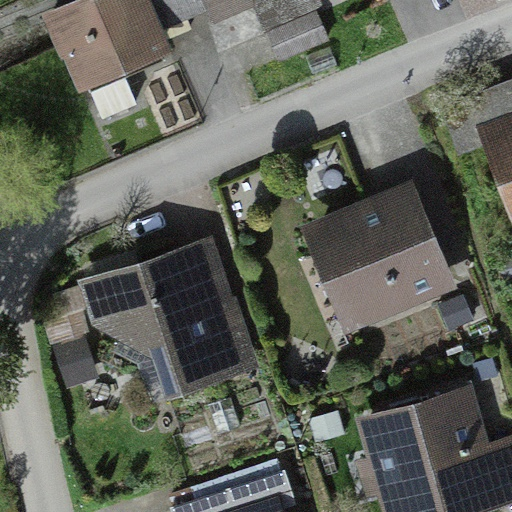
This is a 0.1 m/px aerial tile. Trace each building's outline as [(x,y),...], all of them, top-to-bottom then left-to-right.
[(259,6),(255,0),(92,0),(56,15),(98,116),(135,100),(123,71),(164,53),(152,25),(207,2),(216,24),(259,6)] [(316,0),(255,0),(259,6),(279,53),(330,31),(316,0)] [(511,197),(511,130),(491,138),(511,197)] [(420,197),(323,231),(360,336),(457,302),(420,197)] [(257,384),(209,249),(87,292),(115,372),(180,348),(200,404),(257,384)] [(511,425),(503,393),(371,429),(393,511),(497,511),(511,508),(511,425)] [(287,511),(284,501),(249,511),(287,511)]
